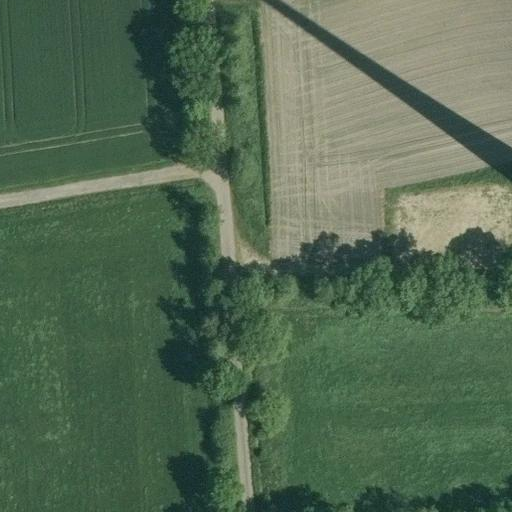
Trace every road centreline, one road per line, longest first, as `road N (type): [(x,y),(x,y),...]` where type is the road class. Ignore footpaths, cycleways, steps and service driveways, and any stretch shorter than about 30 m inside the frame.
road 1 (unclassified): [(252,511),(210,0)]
road 2 (track): [(232,265),(370,268),(511,204)]
